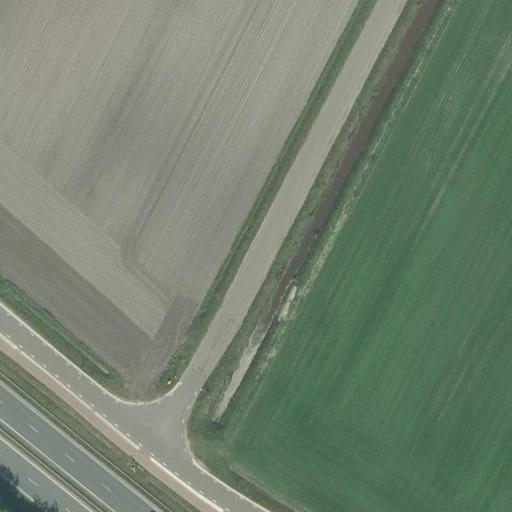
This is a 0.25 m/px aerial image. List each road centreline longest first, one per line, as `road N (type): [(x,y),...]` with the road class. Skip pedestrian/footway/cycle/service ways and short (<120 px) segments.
road 1 (unclassified): [(154,441),(399,0)]
road 2 (unclassified): [(154,441),(0,317)]
road 3 (trunk): [(135,511),(0,401)]
